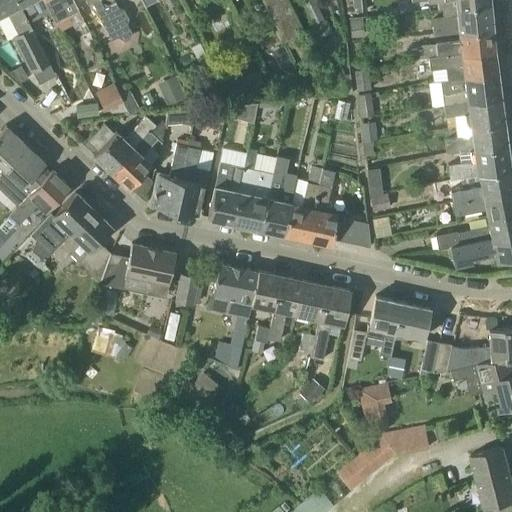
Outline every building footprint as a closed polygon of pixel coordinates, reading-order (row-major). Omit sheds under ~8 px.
[(27,18),(18,0),(0,0),(0,13),(7,10),(19,33),(14,36),(31,71),(49,62),(27,18)] [(18,0),(27,18),(48,7),(44,0),(18,0)] [(56,21),(57,21),(77,10),(72,0),(44,0),(48,7),(56,21)] [(101,0),(86,0),(89,4),(92,2),(112,39),(118,36),(121,38),(101,0)] [(119,7),(115,0),(101,0),(121,38),(125,40),(131,37),(131,30),(127,22),(128,17),(124,9),(119,7)] [(295,41),(293,36),(304,31),(288,0),(263,0),(288,49),(296,45),(294,42),(295,41)] [(313,26),(324,21),(313,0),(308,0),(302,3),(313,26)] [(360,0),(345,0),(348,12),(363,9),(360,0)] [(437,0),(438,8),(442,8),(489,3),(489,0),(412,0),(412,1),(419,0),(437,0)] [(458,31),(492,28),(491,17),(493,14),(492,7),(490,5),(489,3),(442,8),(443,18),(431,19),(433,33),(458,30),(458,31)] [(363,35),(364,16),(352,15),(351,35),(363,35)] [(437,55),(494,49),(493,41),(495,38),(495,31),(492,29),(492,28),(458,31),(459,38),(435,41),(436,43),(417,44),(417,46),(418,58),(422,58),(437,55)] [(441,80),(464,77),(497,73),(497,70),(499,64),(495,59),(494,49),(437,55),(422,58),(428,57),(429,70),(432,69),(433,81),(441,80)] [(368,69),(354,71),(357,91),(370,89),(368,69)] [(443,104),(500,96),(499,86),(501,80),(498,75),(497,73),(464,77),(465,89),(442,92),(443,104)] [(127,111),(120,95),(113,82),(99,89),(111,112),(127,111)] [(179,83),(160,91),(162,96),(166,106),(185,98),(179,83)] [(373,115),(370,93),(358,95),(361,116),(373,115)] [(500,96),(443,104),(445,116),(453,115),(455,127),(460,126),(460,125),(503,119),(503,117),(505,111),(502,105),(500,96)] [(79,117),(98,114),(96,102),(76,105),(79,117)] [(259,102),(244,104),(240,119),(253,122),(255,118),(259,102)] [(313,122),(332,122),(333,103),(313,102),(313,122)] [(191,125),(193,109),(183,109),(180,122),(191,125)] [(149,130),(155,124),(146,115),(124,138),(116,130),(114,132),(104,123),(88,140),(97,150),(93,154),(110,171),(147,129),(149,130)] [(161,142),(165,124),(160,119),(155,124),(149,130),(147,129),(110,171),(128,187),(151,163),(142,154),(157,138),(161,142)] [(456,151),(507,144),(505,134),(507,128),(504,122),(503,119),(460,125),(460,126),(461,137),(444,139),(446,152),(456,150),(456,151)] [(372,140),(376,139),(374,121),(361,123),(363,142),(372,140)] [(0,169),(25,143),(6,124),(0,130),(0,169)] [(190,139),(188,146),(199,148),(201,142),(190,139)] [(372,140),(363,142),(365,156),(374,155),(372,140)] [(45,162),(33,150),(25,143),(0,169),(0,189),(17,206),(49,172),(42,165),(45,162)] [(174,210),(188,146),(176,143),(169,175),(157,173),(150,205),(174,210)] [(477,173),(510,167),(508,157),(510,151),(507,146),(507,144),(456,151),(458,162),(448,164),(449,178),(477,173)] [(195,166),(199,148),(188,146),(174,210),(197,215),(204,183),(203,183),(206,169),(195,166)] [(267,196),(272,173),(252,168),(255,152),(247,150),(244,166),(231,222),(260,228),(267,196)] [(279,199),(284,177),(288,158),(276,155),(272,173),(267,196),(260,228),(283,234),(290,201),(279,199)] [(244,166),(220,160),(214,185),(207,217),(231,222),(244,166)] [(290,201),(283,234),(305,238),(321,168),(310,165),(307,181),(296,178),(290,201)] [(452,201),(511,188),(511,170),(510,170),(510,167),(477,173),(479,182),(450,189),(452,201)] [(333,170),(321,168),(305,238),(330,244),(331,238),(336,215),(337,213),(324,210),(333,170)] [(49,172),(17,206),(16,207),(4,219),(13,228),(18,222),(19,223),(38,203),(46,210),(70,186),(52,169),(49,172)] [(368,180),(370,195),(378,194),(377,179),(368,180)] [(486,215),(511,210),(511,188),(452,201),(455,212),(484,206),(486,215)] [(51,253),(93,208),(76,191),(53,215),(20,251),(37,267),(44,260),(51,253)] [(373,211),(390,208),(387,193),(370,196),(373,211)] [(110,252),(97,240),(111,225),(93,208),(51,253),(60,261),(69,252),(76,259),(77,259),(98,279),(100,282),(110,252)] [(511,210),(486,215),(488,225),(457,232),(457,231),(435,235),(438,248),(450,246),(492,237),(511,232),(511,210)] [(348,218),(336,215),(331,238),(343,240),(348,218)] [(354,243),(358,220),(348,218),(343,240),(354,243)] [(354,243),(370,246),(367,223),(358,220),(354,243)] [(511,232),(492,237),(450,246),(453,264),(472,260),(471,256),(493,251),(495,260),(511,256),(511,232)] [(110,252),(100,282),(102,283),(147,293),(150,279),(168,283),(175,252),(131,243),(128,256),(110,252)] [(210,307),(248,316),(251,303),(258,270),(219,262),(212,293),(213,293),(210,307)] [(273,308),(280,275),(258,270),(251,303),(273,308)] [(192,305),(198,277),(181,273),(175,301),(192,305)] [(296,313),(303,280),(280,275),(273,308),(269,327),(267,337),(279,340),(285,310),(296,313)] [(318,317),(325,284),(303,280),(296,313),(318,317)] [(342,323),(349,290),(325,284),(318,317),(314,335),(309,356),(322,359),(330,320),(342,323)] [(393,337),(401,301),(375,295),(367,332),(353,328),(348,357),(357,359),(360,359),(365,335),(382,338),(378,354),(388,356),(393,337)] [(422,337),(429,307),(401,301),(393,337),(406,340),(408,334),(422,337)] [(158,337),(162,329),(150,324),(146,332),(158,337)] [(257,324),(254,338),(262,340),(266,341),(267,337),(269,327),(257,324)] [(484,360),(511,357),(511,327),(489,329),(490,345),(462,347),(451,345),(451,344),(439,342),(437,347),(431,371),(432,371),(432,372),(446,369),(484,360)] [(309,356),(314,335),(301,331),(296,353),(309,356)] [(218,340),(213,359),(219,362),(237,371),(244,336),(232,333),(230,343),(218,340)] [(431,371),(437,347),(426,344),(419,374),(431,371)] [(477,372),(483,390),(495,387),(501,408),(511,405),(511,357),(484,360),(446,369),(450,369),(452,379),(464,376),(477,372)] [(194,383),(214,398),(221,388),(202,372),(194,383)] [(207,407),(214,398),(194,383),(187,393),(207,407)] [(384,402),(391,400),(387,383),(359,390),(367,423),(388,419),(384,402)] [(200,417),(207,407),(187,393),(181,400),(200,417)] [(350,488),(391,455),(427,447),(422,425),(382,435),(337,471),(350,488)] [(485,508),(496,505),(497,505),(511,500),(511,477),(511,478),(502,446),(471,454),(485,508)] [(310,494),(324,511),(332,504),(318,488),(310,494)] [(311,511),(322,511),(324,511),(310,494),(302,501),(311,511)] [(511,500),(497,505),(496,505),(497,511),(502,511),(511,509),(511,500)] [(297,511),(311,511),(302,501),(294,508),(297,511)]
